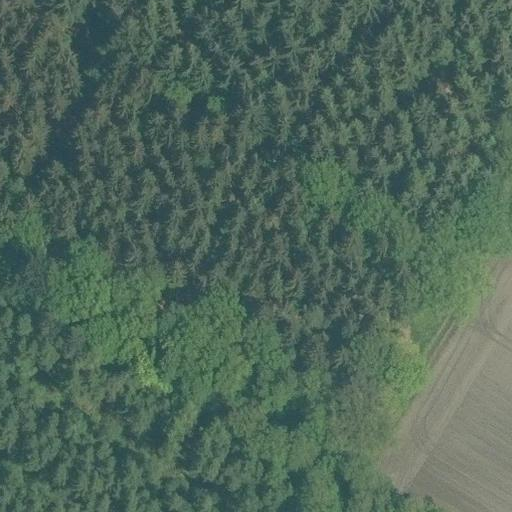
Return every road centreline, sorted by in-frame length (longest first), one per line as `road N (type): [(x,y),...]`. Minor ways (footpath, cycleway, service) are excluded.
road 1 (track): [(464,290),(4,0)]
road 2 (track): [(511,213),(326,511)]
